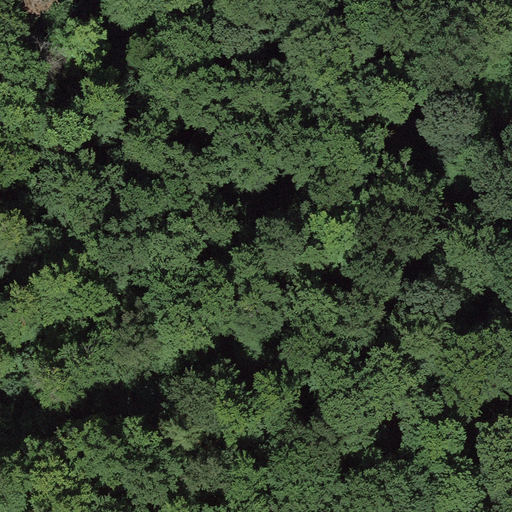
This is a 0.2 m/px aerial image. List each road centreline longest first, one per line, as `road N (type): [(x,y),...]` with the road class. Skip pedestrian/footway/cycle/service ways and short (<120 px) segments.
road 1 (track): [(0,138),(511,126)]
road 2 (track): [(251,511),(224,464),(184,434),(0,415)]
